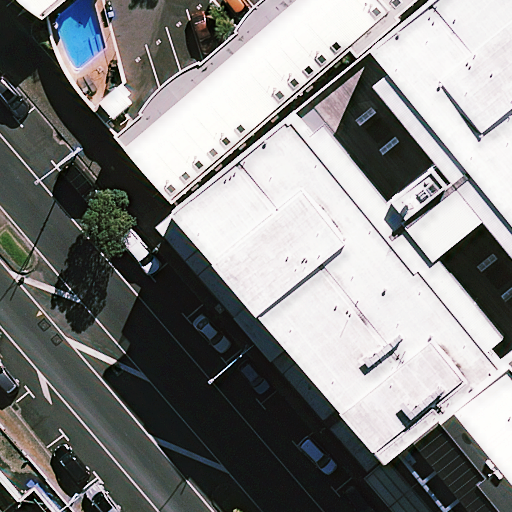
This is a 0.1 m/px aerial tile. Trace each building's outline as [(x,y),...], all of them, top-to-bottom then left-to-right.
[(29,0),(32,6),(61,28),(93,0),(29,0)] [(295,0),(128,143),(185,209),(362,57),(368,64),(410,28),(406,24),(434,0),(295,0)] [(443,478),(498,433),(511,422),(511,353),(466,297),(511,259),(511,0),(461,0),(396,53),(509,190),(430,255),(316,118),(196,216),(424,494),(443,478)] [(511,511),(511,422),(498,433),(443,478),(471,511),(511,511)] [(0,511),(16,511),(29,501),(0,460),(0,511)] [(38,511),(29,501),(16,511),(38,511)]
